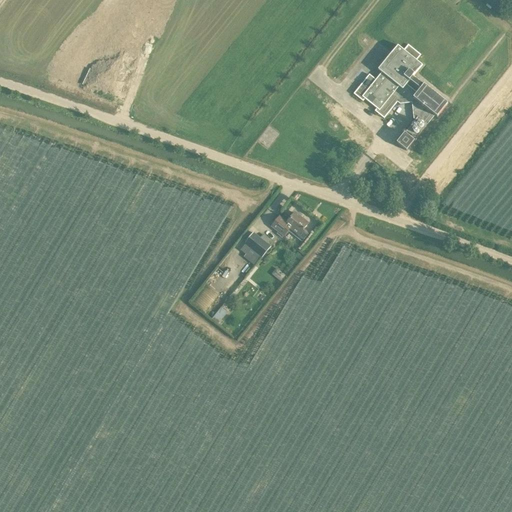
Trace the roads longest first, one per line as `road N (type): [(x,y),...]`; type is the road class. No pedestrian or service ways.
road 1 (unclassified): [(511,260),(0,82)]
road 2 (track): [(252,202),(184,306),(234,347),(332,232),(352,234)]
road 3 (track): [(0,115),(252,202),(273,177)]
road 4 (track): [(356,205),(356,237),(511,290)]
